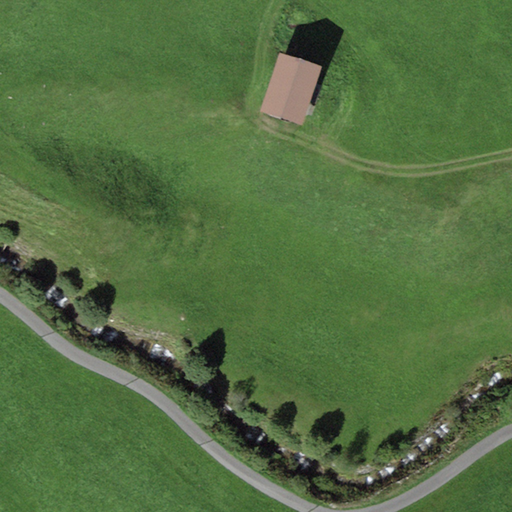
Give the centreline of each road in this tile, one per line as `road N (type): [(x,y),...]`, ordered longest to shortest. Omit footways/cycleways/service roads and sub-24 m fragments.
road 1 (residential): [(317,511),(235,467),(156,396),(55,342),(0,296)]
road 2 (track): [(511,160),(425,178),(357,168),(310,148)]
road 3 (residential): [(511,430),(379,511)]
